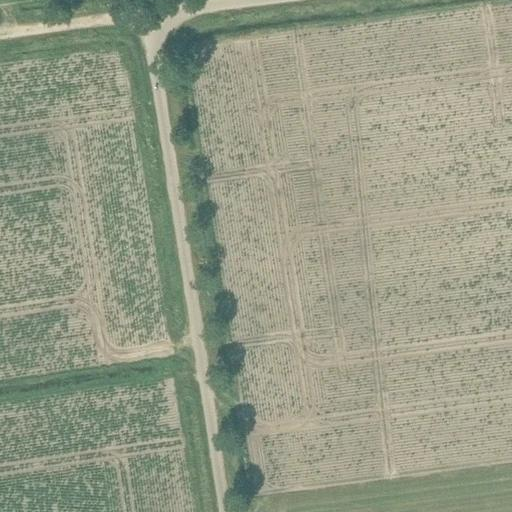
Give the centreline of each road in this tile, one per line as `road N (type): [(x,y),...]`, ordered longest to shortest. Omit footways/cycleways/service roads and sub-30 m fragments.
road 1 (unclassified): [(224,511),(148,15)]
road 2 (unclassified): [(0,34),(148,15)]
